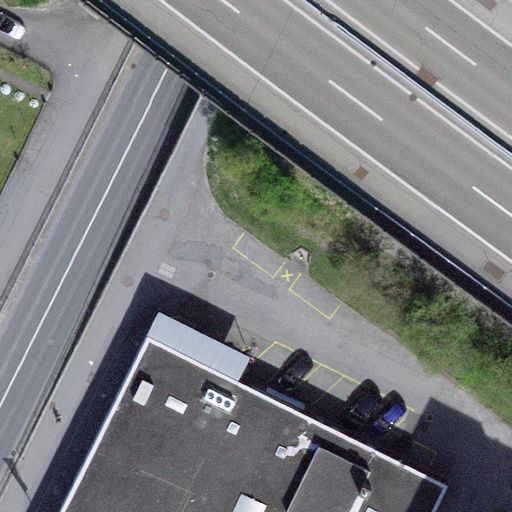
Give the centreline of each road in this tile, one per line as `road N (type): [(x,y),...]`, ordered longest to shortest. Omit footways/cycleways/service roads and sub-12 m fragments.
road 1 (primary): [(0,406),(203,0)]
road 2 (motorway): [(217,0),(511,219)]
road 3 (residential): [(0,251),(94,69)]
road 4 (motorway): [(511,90),(390,0)]
